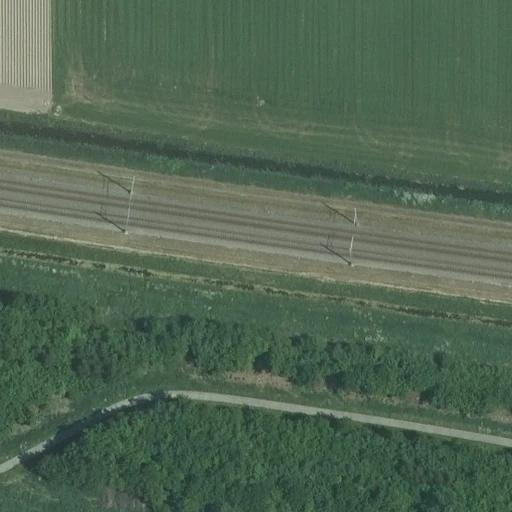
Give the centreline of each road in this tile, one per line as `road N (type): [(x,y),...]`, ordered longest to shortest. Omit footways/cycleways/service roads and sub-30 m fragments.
road 1 (track): [(511,233),(0,158)]
road 2 (track): [(511,304),(0,230)]
